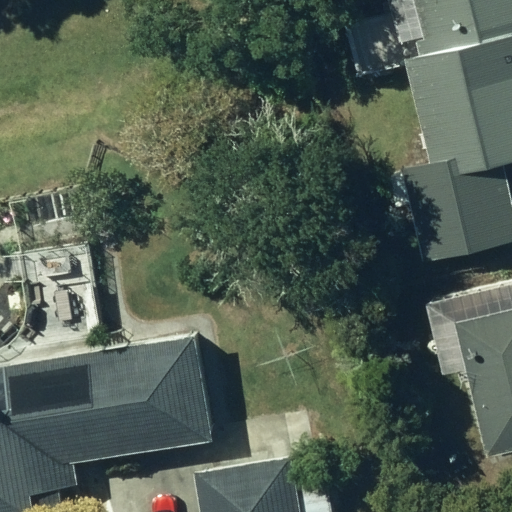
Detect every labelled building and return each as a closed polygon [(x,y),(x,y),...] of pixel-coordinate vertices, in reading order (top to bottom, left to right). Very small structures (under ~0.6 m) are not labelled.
[(511,0),(431,0),(437,29),(428,32),(432,46),(422,48),(449,165),(511,152),(511,0)] [(395,6),(349,14),(360,77),(406,70),(395,6)] [(481,361),(501,447),(511,444),(511,279),(443,295),(460,366),(481,361)] [(0,511),(50,511),(46,482),(87,476),(84,453),(228,431),(211,324),(0,358),(0,511)] [(205,464),(212,511),(313,511),(303,448),(205,464)]
